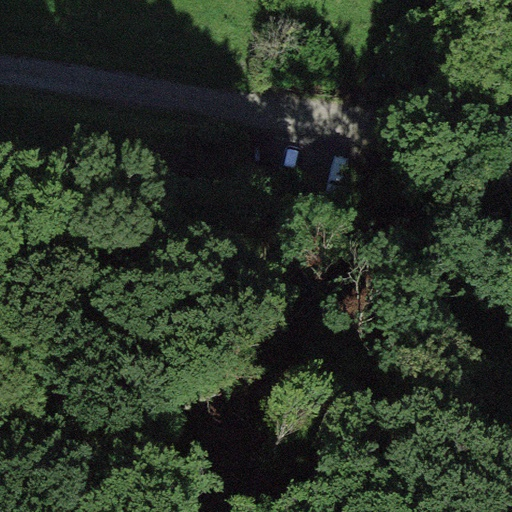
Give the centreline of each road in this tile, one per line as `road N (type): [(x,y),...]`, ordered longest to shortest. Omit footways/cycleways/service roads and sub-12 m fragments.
road 1 (track): [(511,156),(266,130),(0,82)]
road 2 (track): [(406,145),(461,0)]
